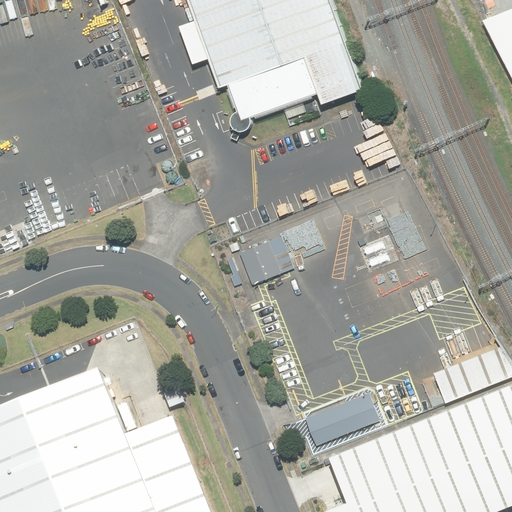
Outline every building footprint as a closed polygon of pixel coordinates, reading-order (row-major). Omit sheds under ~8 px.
[(105,4),(103,0),(77,0),(82,13),(105,4)] [(372,92),(338,0),(191,0),(240,129),(325,97),(329,108),(372,92)] [(511,2),(475,17),(511,91),(511,2)] [(330,199),(320,175),(284,188),(294,212),(330,199)] [(286,237),(241,253),(229,257),(236,275),(231,276),(235,287),(251,281),(253,285),(297,269),(286,237)] [(511,375),(511,372),(501,342),(435,371),(448,401),(511,375)] [(320,511),(319,511),(501,511),(511,508),(511,380),(511,379),(326,452),(346,502),(320,511)] [(0,511),(209,511),(170,420),(127,439),(103,383),(0,427),(0,511)] [(306,417),(318,448),(387,421),(374,390),(306,417)]
